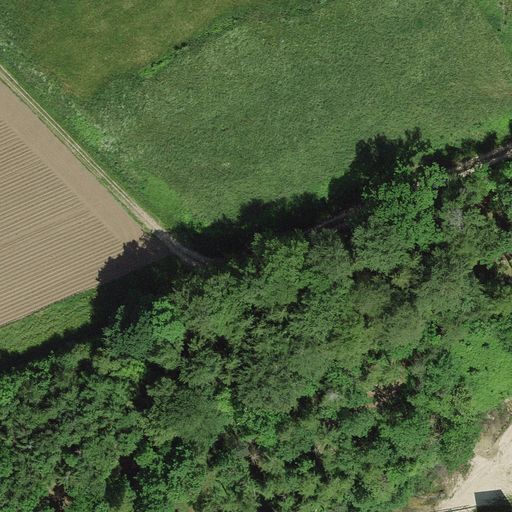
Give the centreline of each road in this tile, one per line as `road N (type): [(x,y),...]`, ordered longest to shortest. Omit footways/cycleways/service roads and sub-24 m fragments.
road 1 (track): [(511,132),(206,265)]
road 2 (track): [(206,265),(137,211),(0,72)]
